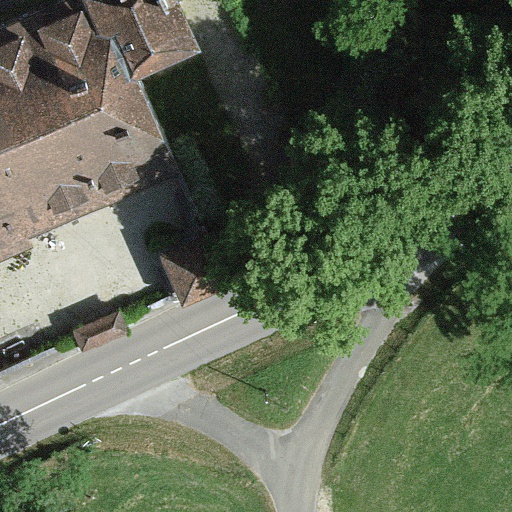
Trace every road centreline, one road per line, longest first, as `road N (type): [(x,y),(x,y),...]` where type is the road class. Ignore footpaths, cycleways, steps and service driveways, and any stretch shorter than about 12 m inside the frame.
road 1 (tertiary): [(0,433),(511,188)]
road 2 (track): [(259,313),(289,511)]
